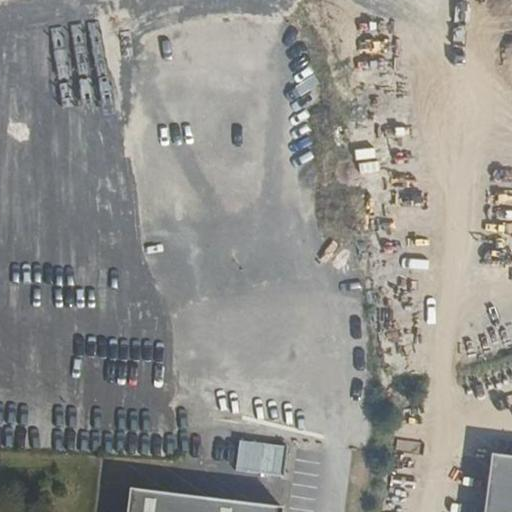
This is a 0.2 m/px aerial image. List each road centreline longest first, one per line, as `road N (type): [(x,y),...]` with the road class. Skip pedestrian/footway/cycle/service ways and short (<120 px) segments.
road 1 (unknown): [(198,303),(303,277),(339,285),(331,511)]
road 2 (unknown): [(434,436),(430,183),(511,151)]
